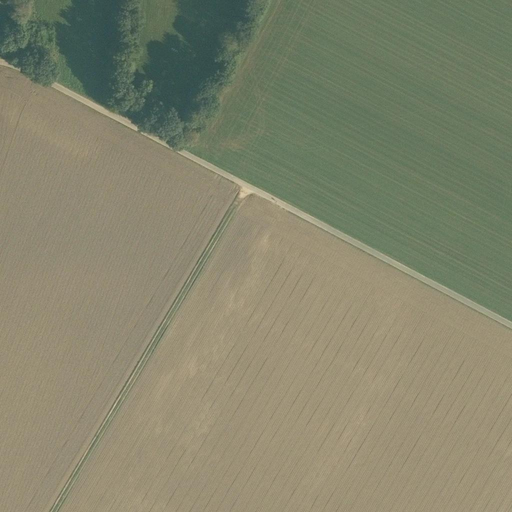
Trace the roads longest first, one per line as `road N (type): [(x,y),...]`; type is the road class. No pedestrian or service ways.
road 1 (track): [(8,62),(511,326)]
road 2 (track): [(247,187),(54,511)]
